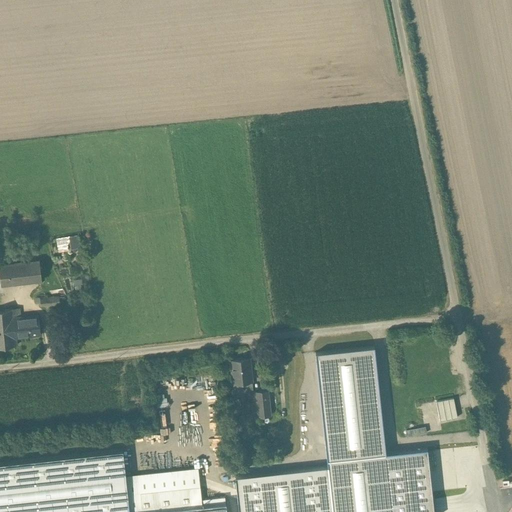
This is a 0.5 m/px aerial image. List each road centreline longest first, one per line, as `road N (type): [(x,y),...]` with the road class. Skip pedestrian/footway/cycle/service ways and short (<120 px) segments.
road 1 (unclassified): [(0,367),(462,321)]
road 2 (residential): [(396,0),(462,321)]
road 3 (residential): [(462,321),(495,498)]
